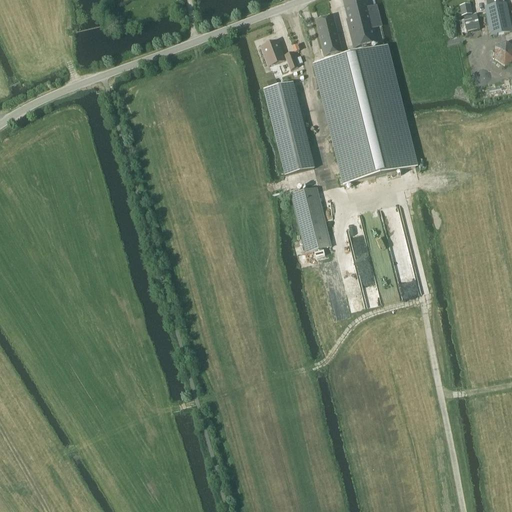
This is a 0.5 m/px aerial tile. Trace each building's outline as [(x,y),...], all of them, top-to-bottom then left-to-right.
[(342,0),(342,1),(347,19),(347,21),(346,22),(353,50),(355,49),(375,44),(377,44),(374,30),(372,23),(377,21),(379,21),(377,13),(376,8),(375,8),(367,10),(367,9),(364,0),(342,0)] [(483,0),(484,3),(485,2),(486,8),(484,9),(490,38),(511,34),(506,5),(504,5),(502,0),(483,0)] [(470,9),(460,11),(461,18),(472,16),(470,9)] [(468,34),(480,32),(477,15),(465,18),(468,34)] [(341,54),(333,19),(315,23),(324,58),(341,54)] [(286,59),(284,60),(278,44),(261,50),(268,69),(285,63),(289,73),(298,69),(293,56),(285,58),(286,59)] [(511,65),(511,48),(506,44),(494,49),(493,62),(504,69),(511,65)] [(385,49),(314,67),(344,187),(415,170),(385,49)] [(263,93),(284,178),(314,171),(292,86),(263,93)] [(316,191),(290,197),(305,255),(314,253),(316,261),(325,259),(323,251),(331,249),(316,191)]
